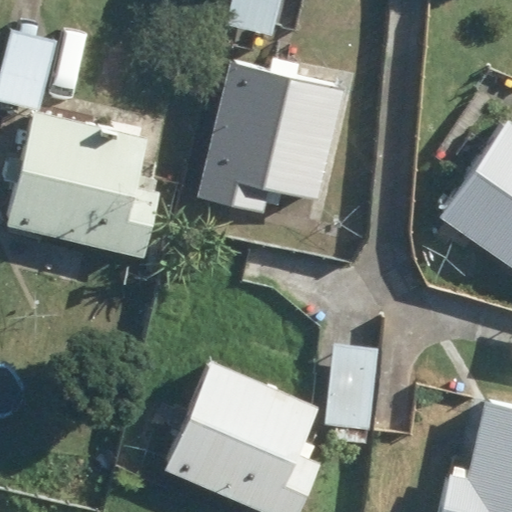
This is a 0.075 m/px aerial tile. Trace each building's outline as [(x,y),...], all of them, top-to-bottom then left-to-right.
[(35,41),(4,33),(0,48),(0,103),(18,108),(35,41)] [(274,197),(279,177),(329,188),(355,73),(240,46),(209,182),(274,197)] [(160,122),(44,97),(19,210),(157,241),(171,176),(149,171),(160,122)] [(511,130),(494,118),(425,217),(511,278),(511,276),(511,130)] [(303,510),(332,445),(313,437),(332,392),(223,345),(175,455),(303,510)] [(459,480),(433,475),(426,511),(511,511),(511,414),(471,407),(459,480)]
